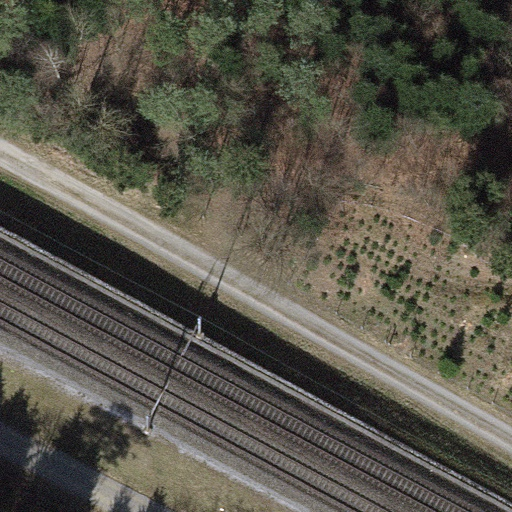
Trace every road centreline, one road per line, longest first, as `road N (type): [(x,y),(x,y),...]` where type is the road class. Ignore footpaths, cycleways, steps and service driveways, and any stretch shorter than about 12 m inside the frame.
road 1 (track): [(511,439),(0,149)]
road 2 (track): [(0,443),(129,511)]
